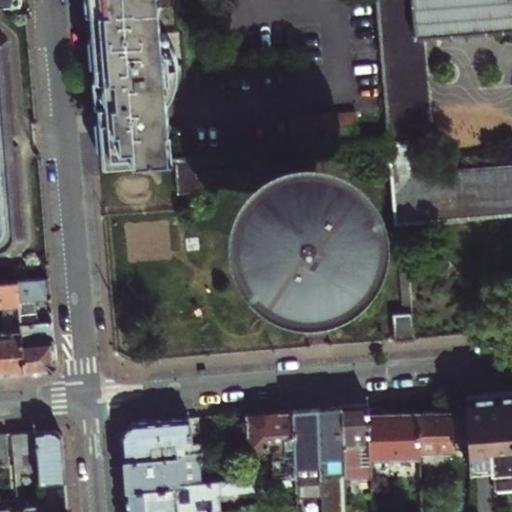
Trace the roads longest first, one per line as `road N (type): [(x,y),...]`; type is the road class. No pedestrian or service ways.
road 1 (residential): [(511,360),(87,397)]
road 2 (residential): [(51,1),(87,397)]
